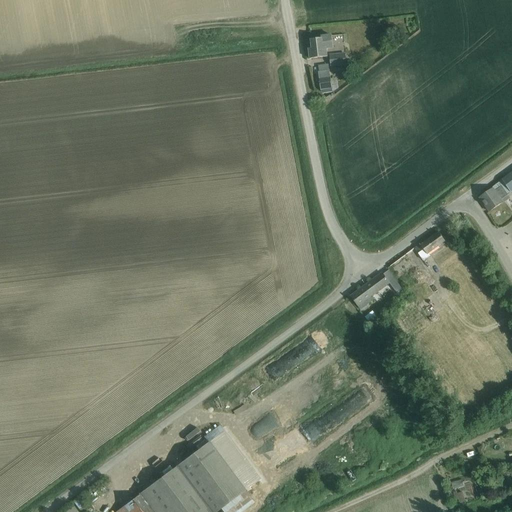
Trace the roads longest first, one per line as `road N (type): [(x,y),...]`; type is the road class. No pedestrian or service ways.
road 1 (unclassified): [(47,511),(363,272)]
road 2 (unclassified): [(363,272),(326,208),(281,0)]
road 3 (unclassified): [(334,511),(511,425)]
road 4 (unclassified): [(363,272),(466,196)]
